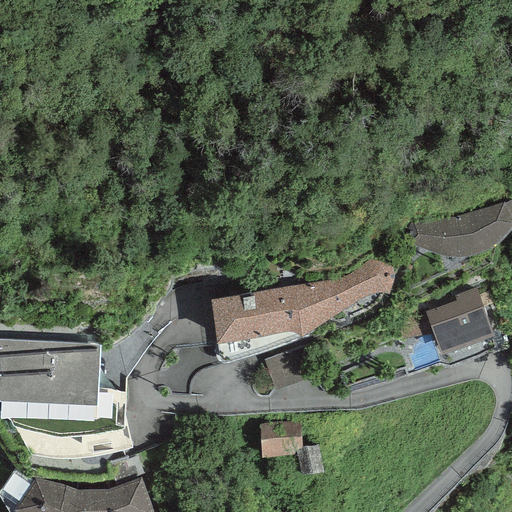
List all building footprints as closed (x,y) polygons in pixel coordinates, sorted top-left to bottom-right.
[(419,219),(408,223),(410,240),(430,250),(461,255),(490,248),(510,228),(511,227),(511,197),(504,201),(488,207),(463,215),(444,219),(428,219),(419,219)] [(324,280),(210,297),(215,335),(283,328),(292,328),(301,334),(343,309),(378,289),(385,290),(391,288),(393,278),(393,269),(390,264),(383,259),(374,258),(366,262),(351,274),(342,277),(324,280)] [(490,293),(434,316),(452,362),(509,339),(490,293)] [(96,338),(0,338),(0,397),(96,396),(96,338)] [(311,374),(304,347),(271,355),(278,383),(311,374)] [(300,420),(259,423),(262,455),(296,453),(303,453),(302,444),(300,420)] [(318,443),(302,444),(303,453),(296,453),(299,473),(323,471),(318,443)] [(84,487),(45,470),(26,511),(164,511),(154,470),(84,487)]
